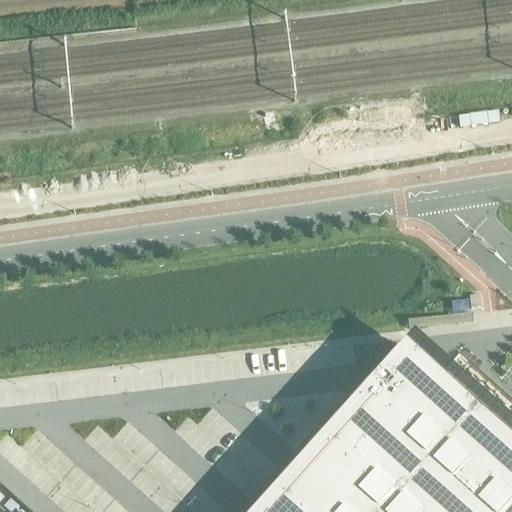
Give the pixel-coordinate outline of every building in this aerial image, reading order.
[(413,139),(411,121),(316,131),(319,152),(336,150),(413,141),(413,139)] [(511,511),(511,444),(403,348),(255,511),(511,511)] [(45,464),(62,480),(47,496),(61,510),(67,504),(75,511),(84,511),(108,486),(63,444),(45,464)] [(0,511),(24,511),(0,490),(0,511)] [(138,511),(116,491),(98,510),(100,511),(138,511)]
